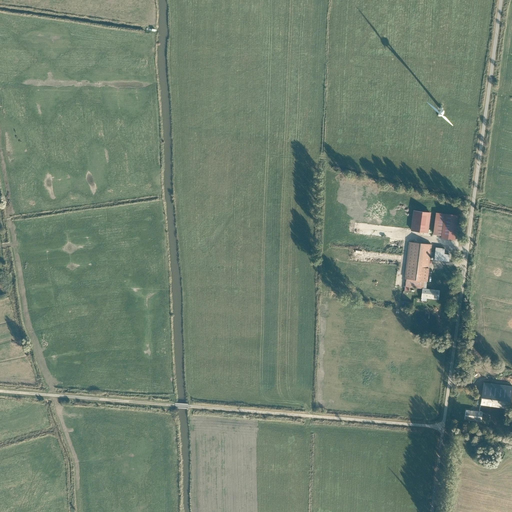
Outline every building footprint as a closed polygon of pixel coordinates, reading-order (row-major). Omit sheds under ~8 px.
[(431,213),(412,210),(410,230),(428,232),(431,213)] [(458,216),(437,214),(433,235),(454,238),(458,216)] [(432,245),(409,242),(405,279),(407,279),(423,281),(428,282),(432,245)] [(434,247),(433,259),(448,261),(449,254),(444,253),(444,248),(434,247)] [(407,279),(406,287),(422,288),(423,281),(407,279)] [(422,290),(422,298),(438,299),(439,291),(422,290)] [(511,386),(483,382),(479,411),(482,411),(487,412),(488,406),(508,409),(511,386)] [(479,411),(464,409),(463,421),(488,423),(489,417),(481,416),(482,411),(479,411)]
